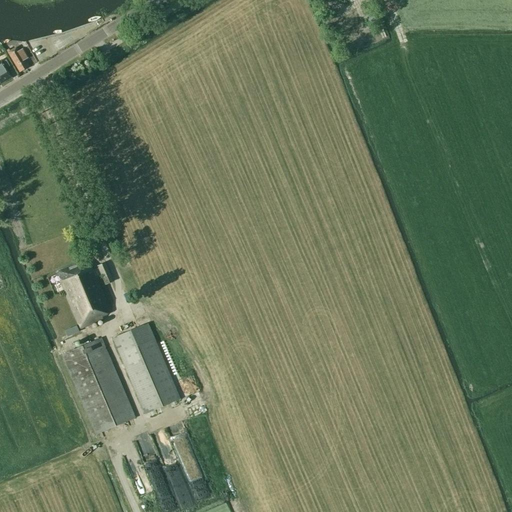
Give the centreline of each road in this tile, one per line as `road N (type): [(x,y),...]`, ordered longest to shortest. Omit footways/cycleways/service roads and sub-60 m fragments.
road 1 (track): [(128,304),(104,331),(143,426),(107,443),(136,511)]
road 2 (tertiary): [(0,95),(157,0)]
